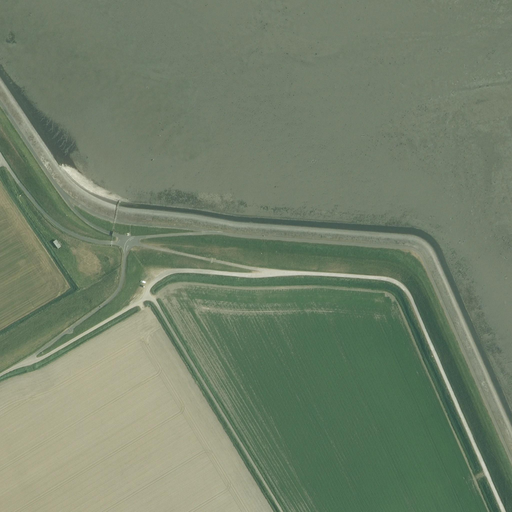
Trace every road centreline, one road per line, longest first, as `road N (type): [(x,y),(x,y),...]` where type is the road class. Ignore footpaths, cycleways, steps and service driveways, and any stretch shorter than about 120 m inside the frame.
road 1 (unclassified): [(503,511),(405,289),(389,280),(198,271),(166,273),(146,296)]
road 2 (unclassified): [(281,511),(146,296)]
road 3 (unclassified): [(19,365),(113,297),(124,243)]
road 4 (unclassified): [(146,296),(19,365)]
